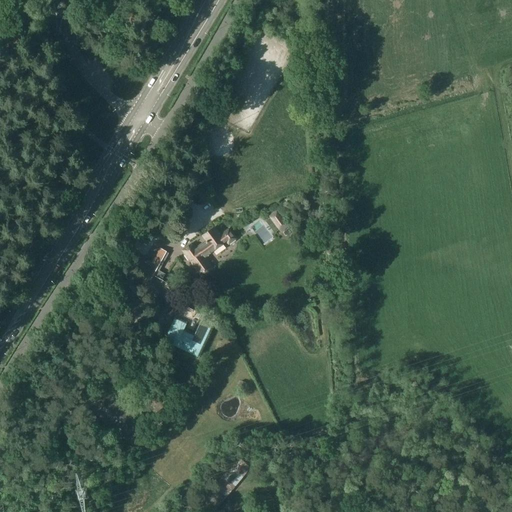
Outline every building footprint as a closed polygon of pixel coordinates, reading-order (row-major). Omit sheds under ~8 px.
[(269,215),(281,232),(290,226),(278,209),(269,215)] [(193,242),(182,249),(186,255),(197,271),(202,278),(214,269),(209,263),(205,257),(226,242),(228,245),(236,240),(229,229),(219,236),(213,228),(202,236),(206,241),(197,247),(193,242)] [(121,232),(116,243),(127,249),(133,238),(121,232)] [(158,253),(147,272),(148,272),(153,275),(164,256),(166,251),(161,248),(158,253)] [(130,263),(123,276),(133,281),(140,268),(130,263)] [(143,287),(142,286),(130,287),(146,306),(154,299),(159,304),(164,300),(151,284),(150,281),(153,275),(148,272),(147,272),(143,281),(143,285),(144,287),(143,287)] [(187,324),(175,319),(164,341),(197,357),(214,323),(203,318),(194,336),(184,331),(187,324)] [(104,381),(83,405),(133,448),(140,440),(137,437),(151,421),(104,381)] [(195,500),(209,511),(214,511),(251,468),(234,453),(195,500)]
